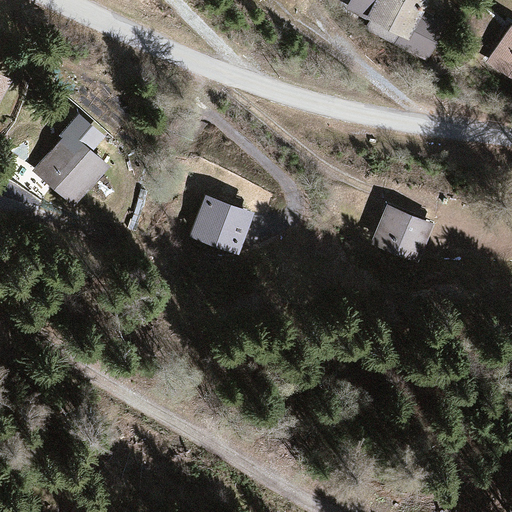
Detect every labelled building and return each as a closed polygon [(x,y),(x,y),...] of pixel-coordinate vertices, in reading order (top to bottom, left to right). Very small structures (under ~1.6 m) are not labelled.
[(419,1),(417,0),(348,0),(344,11),(403,37),(419,1)] [(511,30),(508,29),(491,64),(511,74),(511,30)] [(99,166),(57,135),(32,169),(74,201),(99,166)] [(254,210),(198,198),(190,238),(245,250),(254,210)] [(432,221),(382,210),(374,248),(423,259),(432,221)]
